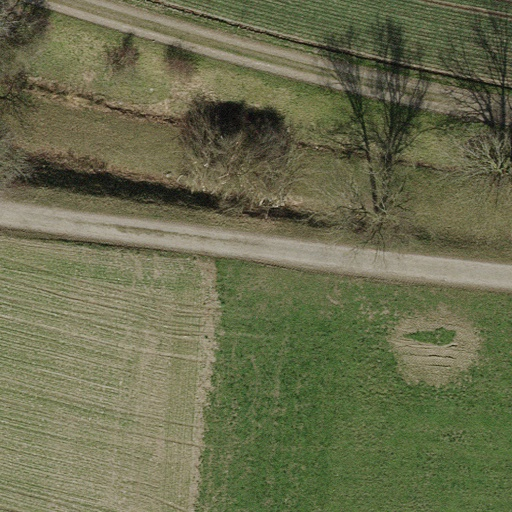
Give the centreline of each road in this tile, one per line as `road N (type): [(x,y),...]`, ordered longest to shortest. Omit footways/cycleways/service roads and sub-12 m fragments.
road 1 (track): [(511,286),(419,280),(0,212)]
road 2 (track): [(39,0),(511,121)]
